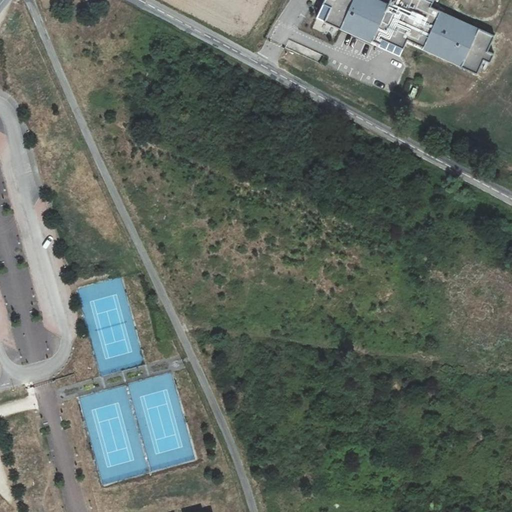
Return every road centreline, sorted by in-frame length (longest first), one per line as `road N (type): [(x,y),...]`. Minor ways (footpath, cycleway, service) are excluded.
road 1 (unclassified): [(254,511),(30,0)]
road 2 (unclassified): [(139,0),(511,199)]
